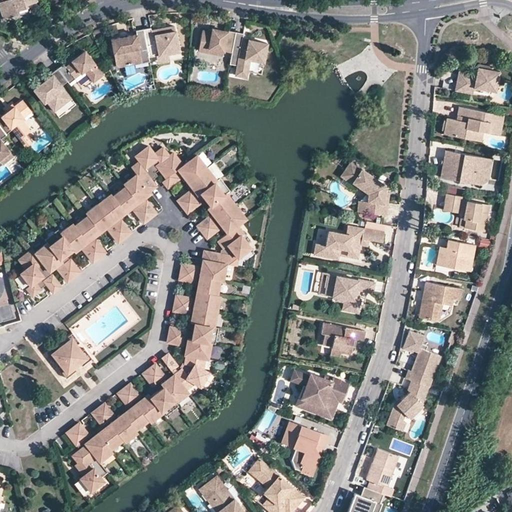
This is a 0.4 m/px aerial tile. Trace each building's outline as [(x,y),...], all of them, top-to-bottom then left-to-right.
[(1,0),(2,0),(5,0),(6,2),(0,3),(0,9),(3,17),(18,12),(17,9),(28,6),(27,3),(35,0),(1,0)] [(174,25),(158,28),(158,33),(152,34),(151,29),(150,26),(143,28),(147,48),(149,56),(156,55),(168,53),(179,50),(174,25)] [(147,48),(143,28),(136,29),(136,33),(127,35),(127,36),(127,38),(126,39),(127,41),(123,42),(122,40),(121,40),(121,39),(120,38),(120,37),(111,40),(113,48),(117,48),(118,52),(114,53),(117,65),(119,66),(125,65),(126,63),(127,63),(128,63),(129,63),(130,63),(131,62),(133,63),(142,62),(140,50),(147,48)] [(228,31),(212,28),(211,31),(202,29),(198,50),(222,54),(223,50),(232,52),(236,31),(228,30),(228,31)] [(267,42),(248,39),(246,45),(241,44),(242,38),(243,33),(236,31),(232,52),(229,63),(237,65),(235,75),(246,77),(250,59),(263,61),(267,42)] [(103,73),(85,49),(75,57),(77,60),(74,62),(72,61),(65,66),(63,63),(57,67),(67,80),(69,83),(75,78),(75,77),(84,69),(93,81),(103,73)] [(168,53),(156,55),(157,62),(170,60),(168,53)] [(496,90),(500,70),(493,68),(487,67),(488,65),(478,63),(476,73),(474,83),(457,79),(455,89),(473,93),(474,86),(496,90)] [(67,80),(57,67),(51,72),(52,74),(45,79),(47,81),(42,85),(40,83),(33,88),(43,102),(46,100),(54,110),(71,97),(61,85),(67,80)] [(476,73),(459,70),(457,79),(474,83),(476,73)] [(31,110),(22,99),(14,105),(7,110),(1,115),(0,113),(0,125),(6,133),(11,129),(19,139),(25,134),(30,130),(21,118),(31,110)] [(494,112),(459,105),(457,115),(461,115),(461,119),(446,117),(443,133),(472,138),(473,129),(472,127),(477,124),(480,127),(491,129),(492,126),(501,128),(504,114),(503,114),(494,112)] [(6,133),(0,125),(0,161),(2,164),(13,155),(0,138),(6,134),(6,133)] [(31,142),(25,134),(19,139),(25,147),(31,142)] [(154,152),(148,144),(135,154),(139,160),(131,166),(136,173),(148,189),(149,190),(156,185),(151,179),(148,175),(154,170),(155,172),(159,168),(166,177),(183,164),(173,151),(169,154),(163,146),(154,152)] [(486,156),(446,149),(441,176),(453,178),(454,174),(481,180),(486,156)] [(207,166),(197,153),(183,164),(166,177),(162,180),(167,186),(170,184),(179,177),(179,176),(182,173),(185,171),(191,179),(207,166)] [(487,181),(492,157),(486,156),(481,180),(481,183),(487,185),(487,181)] [(361,168),(350,161),(341,174),(352,182),(352,181),(368,192),(367,201),(359,200),(358,211),(386,214),(389,191),(385,190),(386,185),(361,168)] [(217,179),(207,166),(191,179),(196,186),(194,188),(191,191),(190,190),(181,197),(178,199),(182,205),(217,179)] [(157,174),(155,172),(154,170),(148,175),(151,179),(157,174)] [(191,179),(185,171),(182,173),(188,181),(191,179)] [(148,189),(136,173),(123,183),(125,185),(149,217),(156,212),(153,209),(146,200),(145,200),(143,197),(141,194),(148,189)] [(481,180),(454,174),(453,178),(481,183),(481,180)] [(230,189),(220,176),(218,178),(227,191),(230,189)] [(227,191),(218,178),(217,179),(182,205),(187,212),(190,209),(199,202),(199,201),(205,197),(210,204),(226,192),(227,191)] [(196,186),(191,179),(188,181),(194,188),(196,186)] [(149,217),(125,185),(112,195),(123,208),(130,203),(135,208),(134,209),(141,218),(143,221),(149,217)] [(149,190),(148,189),(141,194),(143,197),(150,192),(149,190)] [(236,204),(226,192),(210,204),(216,211),(213,214),(210,216),(209,215),(200,222),(197,225),(202,231),(236,204)] [(482,202),(462,198),(463,195),(447,192),(445,202),(461,205),(460,209),(465,210),(464,218),(466,218),(465,226),(485,230),(488,212),(480,211),(482,202)] [(112,195),(111,193),(98,202),(124,236),(130,231),(128,228),(121,220),(120,220),(118,217),(115,214),(123,208),(112,195)] [(124,236),(98,202),(85,212),(87,214),(97,228),(105,222),(107,225),(110,228),(109,229),(116,238),(118,241),(124,236)] [(461,205),(445,202),(443,209),(459,212),(460,209),(461,205)] [(246,217),(236,204),(202,231),(207,237),(210,234),(219,227),(218,227),(221,224),(224,222),(230,229),(237,224),(246,217)] [(216,211),(210,204),(207,206),(213,214),(216,211)] [(125,211),(123,208),(115,214),(118,217),(125,211)] [(97,228),(87,214),(74,224),(99,256),(105,251),(102,248),(95,239),(95,240),(90,234),(97,228)] [(99,256),(74,224),(72,222),(60,232),(72,248),(79,242),(82,245),(84,248),(83,248),(90,258),(93,261),(99,256)] [(107,225),(105,222),(97,228),(100,231),(107,225)] [(230,229),(224,222),(221,224),(227,232),(230,229)] [(251,246),(241,234),(244,232),(237,224),(230,229),(227,232),(217,239),(223,247),(225,249),(224,254),(220,253),(214,252),(204,250),(202,258),(206,259),(225,263),(236,265),(238,256),(251,246)] [(384,231),(347,224),(346,233),(331,230),(328,229),(325,244),(316,242),(313,253),(338,258),(340,247),(348,249),(359,251),(360,243),(361,240),(359,239),(359,237),(368,238),(382,241),(384,231)] [(59,231),(57,228),(45,238),(47,241),(59,231)] [(60,232),(59,231),(47,241),(47,242),(73,275),(80,271),(77,268),(70,259),(69,259),(65,253),(72,248),(60,232)] [(367,245),(368,238),(359,237),(359,239),(361,240),(360,243),(367,245)] [(471,270),(476,244),(448,238),(447,247),(443,265),(471,270)] [(73,275),(47,242),(34,251),(47,267),(54,261),(56,264),(59,267),(58,268),(65,277),(67,280),(73,275)] [(82,245),(79,242),(72,248),(74,251),(82,245)] [(443,265),(447,247),(440,245),(436,264),(443,265)] [(34,251),(32,248),(19,258),(25,267),(20,272),(29,284),(26,287),(32,295),(40,289),(40,288),(38,285),(44,280),(46,283),(53,291),(61,285),(49,270),(47,267),(34,251)] [(359,251),(348,249),(346,255),(358,257),(359,251)] [(82,252),(74,257),(81,270),(90,265),(82,252)] [(204,268),(200,268),(197,267),(197,266),(186,264),(182,263),(181,271),(220,278),(222,279),(225,263),(206,259),(204,268)] [(56,264),(54,261),(47,267),(49,270),(56,264)] [(220,278),(181,271),(179,278),(183,279),(194,281),(194,280),(202,281),(200,291),(217,294),(220,278)] [(358,278),(328,272),(325,288),(336,290),(335,296),(334,299),(343,300),(342,308),(358,311),(361,297),(357,296),(353,295),(354,288),(359,289),(373,292),(375,281),(358,277),(358,278)] [(462,288),(426,281),(424,293),(427,294),(426,298),(423,298),(419,317),(435,320),(437,310),(441,311),(442,304),(451,305),(452,299),(459,300),(462,288)] [(217,294),(200,291),(199,300),(195,299),(191,298),(191,297),(180,295),(176,294),(175,302),(216,310),(219,294),(217,294)] [(216,310),(175,302),(173,310),(177,310),(188,312),(189,311),(192,312),(196,313),(194,322),(213,326),(216,310)] [(365,329),(322,321),(320,332),(324,333),(322,343),(331,345),(331,346),(340,348),(340,351),(350,353),(351,345),(354,346),(355,338),(362,339),(363,339),(365,329)] [(213,326),(194,322),(192,331),(185,330),(185,329),(174,327),(170,326),(169,334),(210,342),(212,342),(215,326),(213,326)] [(424,335),(409,330),(403,347),(413,350),(413,349),(419,351),(415,360),(417,361),(416,364),(414,363),(412,370),(408,369),(405,377),(411,379),(428,385),(429,386),(441,354),(426,349),(427,344),(421,342),(424,335)] [(81,350),(76,344),(79,341),(72,332),(62,339),(64,342),(58,347),(56,344),(46,352),(54,361),(57,359),(61,365),(58,367),(66,377),(76,369),(74,367),(79,362),(82,365),(92,357),(84,347),(81,350)] [(210,342),(169,334),(167,341),(182,344),(182,343),(186,344),(190,344),(188,354),(205,357),(207,357),(210,342)] [(340,348),(331,346),(330,353),(339,355),(340,351),(340,348)] [(188,354),(187,353),(185,362),(185,363),(188,364),(184,369),(182,367),(181,368),(178,371),(174,366),(177,364),(173,359),(168,353),(162,358),(173,373),(176,376),(185,388),(194,382),(200,385),(208,371),(203,367),(205,357),(188,354)] [(188,364),(185,363),(185,362),(182,361),(180,366),(181,368),(182,367),(184,369),(188,364)] [(185,388),(176,376),(168,382),(166,379),(164,376),(164,375),(157,366),(155,363),(149,368),(175,401),(188,391),(185,388)] [(175,401),(149,368),(143,372),(145,376),(152,385),(153,384),(158,390),(150,395),(162,411),(163,412),(176,402),(175,401)] [(349,383),(333,377),(331,380),(310,372),(309,374),(294,369),(290,379),(302,384),(309,387),(302,407),(331,418),(334,409),(333,408),(334,406),(331,405),(334,399),(337,400),(342,402),(349,383)] [(176,376),(173,373),(166,379),(168,382),(176,376)] [(428,385),(411,379),(408,389),(409,391),(401,399),(398,403),(395,402),(387,423),(399,428),(403,419),(405,413),(409,418),(423,404),(422,403),(428,385)] [(302,407),(309,387),(302,384),(295,404),(302,407)] [(148,419),(124,387),(118,392),(120,395),(127,404),(128,403),(132,409),(125,415),(135,428),(148,419)] [(150,395),(148,392),(141,398),(143,401),(150,395)] [(135,428),(125,415),(117,421),(115,418),(113,415),(114,414),(107,405),(104,402),(98,407),(123,438),(124,441),(137,431),(135,428)] [(178,405),(176,402),(163,412),(165,415),(178,405)] [(123,438),(98,407),(92,412),(95,415),(101,424),(102,423),(107,429),(100,435),(110,448),(123,438)] [(125,415),(123,412),(115,418),(117,421),(125,415)] [(329,435),(289,420),(281,441),(295,446),(304,450),(300,461),(303,462),(300,470),(311,474),(319,455),(315,447),(317,440),(323,442),(326,443),(329,435)] [(110,448),(100,435),(92,441),(90,438),(88,435),(89,434),(82,425),(79,422),(73,427),(80,436),(99,460),(112,450),(110,448)] [(80,436),(73,427),(67,431),(69,435),(74,441),(80,436)] [(100,435),(97,432),(90,438),(92,441),(100,435)] [(99,460),(80,436),(74,441),(79,448),(71,454),(77,461),(74,463),(79,470),(80,469),(84,473),(82,474),(79,477),(89,490),(103,480),(100,476),(107,471),(99,460)] [(323,442),(317,440),(315,447),(319,455),(323,442)] [(300,461),(304,450),(295,446),(291,458),(294,467),(300,470),(303,462),(300,461)] [(387,485),(399,454),(378,447),(374,458),(375,458),(376,461),(376,462),(373,461),(367,478),(370,479),(367,487),(383,493),(387,494),(390,486),(387,485)] [(268,464),(259,457),(248,469),(257,477),(268,464)] [(304,496),(268,464),(257,477),(268,486),(263,491),(269,496),(262,504),(271,511),(284,511),(286,510),(282,506),(286,501),(294,508),(304,496)] [(246,511),(216,473),(199,487),(209,500),(216,495),(230,511),(246,511)] [(370,511),(371,510),(375,499),(380,501),(383,493),(367,487),(364,485),(361,494),(354,491),(346,511),(370,511)] [(230,511),(216,495),(209,500),(217,510),(218,509),(220,511),(230,511)] [(377,511),(378,511),(382,502),(380,501),(375,499),(371,510),(377,511)] [(290,511),(294,508),(286,501),(282,506),(286,510),(289,511),(290,511)] [(183,511),(176,502),(163,511),(183,511)]
